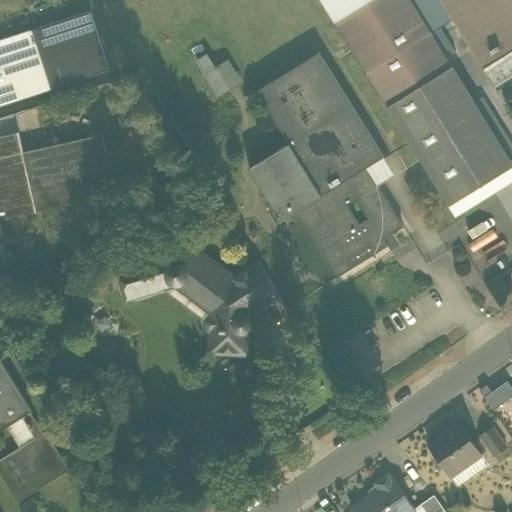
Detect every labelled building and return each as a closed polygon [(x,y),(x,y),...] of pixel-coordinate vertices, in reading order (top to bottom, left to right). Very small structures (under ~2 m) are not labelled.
[(321,0),(335,22),(371,0),(321,0)] [(431,33),(410,0),(371,0),(335,22),(367,73),(431,33)] [(440,0),(410,0),(431,33),(441,28),(454,21),(440,0)] [(511,77),(511,0),(440,0),(454,21),(495,88),(511,77)] [(91,12),(33,31),(51,89),(109,70),(91,12)] [(441,28),(431,33),(447,59),(457,54),(441,28)] [(0,105),(51,89),(33,31),(0,41),(0,105)] [(447,59),(431,33),(367,73),(388,107),(453,67),(447,59)] [(196,62),(204,75),(216,68),(208,54),(196,62)] [(259,91),(291,143),(323,195),(366,168),(383,157),(319,54),(259,91)] [(243,82),(228,60),(216,68),(204,75),(217,98),(243,82)] [(511,168),(511,162),(453,67),(388,107),(450,207),(511,168)] [(116,104),(122,129),(149,123),(143,98),(116,104)] [(0,157),(23,152),(19,133),(0,137),(0,157)] [(102,134),(23,152),(36,212),(115,194),(102,134)] [(295,212),(323,195),(291,143),(249,169),(274,210),(277,208),(283,217),(286,215),(287,217),(295,212)] [(0,220),(36,212),(23,152),(0,157),(0,220)] [(366,168),(377,186),(394,176),(383,157),(366,168)] [(295,212),(334,276),(386,244),(382,238),(402,226),(377,186),(366,168),(323,195),(295,212)] [(511,168),(450,207),(456,218),(511,183),(511,168)] [(277,208),(274,210),(270,213),(275,222),(283,217),(277,208)] [(212,331),(212,353),(239,353),(241,350),(242,333),(246,332),(248,330),(249,326),(249,323),(247,320),(245,318),(241,318),(242,300),(245,299),(251,296),(244,285),(256,278),(249,268),(231,279),(189,248),(117,271),(123,289),(122,289),(122,290),(123,290),(124,292),(127,295),(129,296),(131,297),(135,297),(136,296),(137,297),(138,297),(137,296),(151,291),(149,285),(168,278),(170,282),(174,284),(179,284),(182,283),(184,281),(213,303),(213,317),(210,317),(208,319),(205,323),(205,326),(207,329),(210,331),(212,331)] [(260,307),(264,306),(280,296),(259,262),(249,268),(256,278),(244,285),(251,296),(257,305),(260,307)] [(34,413),(0,356),(0,432),(22,420),(31,414),(34,413)] [(485,397),(494,411),(511,398),(511,387),(508,381),(485,397)] [(42,433),(31,414),(22,420),(34,438),(42,433)] [(481,435),(499,462),(511,452),(511,444),(498,424),(481,435)] [(459,425),(445,436),(447,439),(462,429),(459,425)] [(427,448),(449,478),(451,477),(480,457),(481,456),(462,429),(447,439),(445,436),(427,448)] [(45,431),(42,433),(34,438),(0,459),(0,475),(19,505),(71,472),(45,431)] [(480,457),(451,477),(458,486),(486,465),(480,457)] [(351,511),(352,511),(411,511),(415,509),(389,473),(376,482),(381,490),(351,511)] [(427,511),(446,511),(434,495),(422,504),(427,511)]
